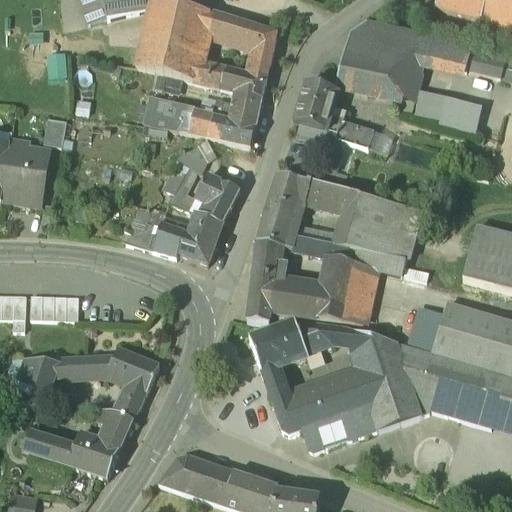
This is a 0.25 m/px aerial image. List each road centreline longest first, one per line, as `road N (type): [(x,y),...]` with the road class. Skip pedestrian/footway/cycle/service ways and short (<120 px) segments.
road 1 (residential): [(201,310),(226,288),(284,103),(341,21),(370,0)]
road 2 (residential): [(166,427),(382,511)]
road 3 (secondary): [(201,310),(148,269),(0,254)]
road 4 (secondary): [(166,427),(198,345),(201,310)]
